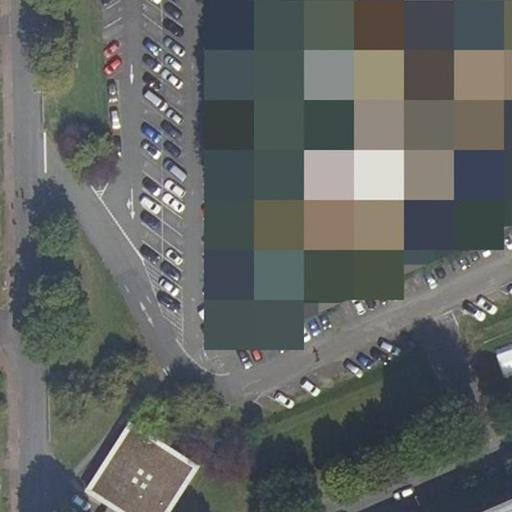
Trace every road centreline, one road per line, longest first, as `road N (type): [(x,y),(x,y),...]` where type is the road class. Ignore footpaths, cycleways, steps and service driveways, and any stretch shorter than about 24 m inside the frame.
road 1 (residential): [(27,344),(24,0)]
road 2 (residential): [(511,431),(338,511)]
road 3 (residential): [(31,472),(27,344)]
